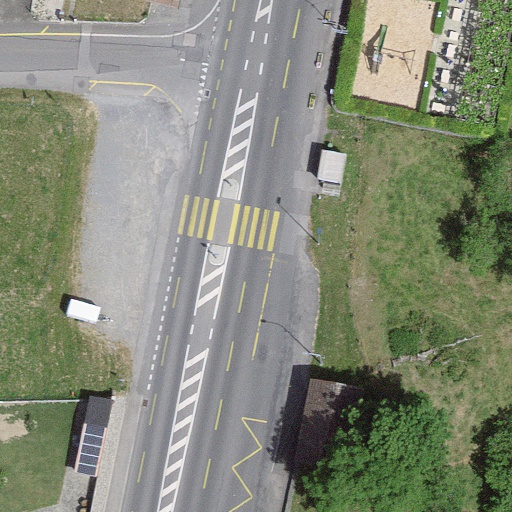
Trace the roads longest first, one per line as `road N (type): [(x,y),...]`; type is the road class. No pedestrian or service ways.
road 1 (secondary): [(255,67),(164,511)]
road 2 (tertiary): [(0,60),(255,67)]
